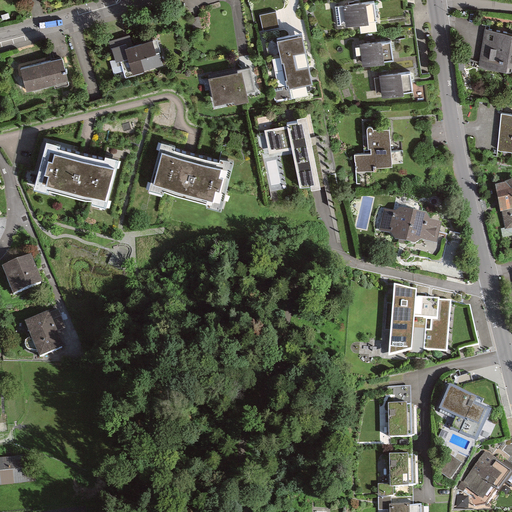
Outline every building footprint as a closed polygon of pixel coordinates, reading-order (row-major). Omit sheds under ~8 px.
[(339,22),(379,18),(377,1),(337,5),(339,22)] [(260,15),(263,31),(280,27),(276,11),(260,15)] [(511,31),(485,27),(479,66),(511,70),(511,31)] [(128,33),(109,39),(115,60),(121,58),(126,74),(165,63),(157,36),(131,43),(128,33)] [(311,84),(301,36),(269,42),(271,54),(282,52),(289,86),(276,89),(278,100),(306,94),(304,86),(311,84)] [(356,65),(393,58),(389,36),(352,42),(356,65)] [(58,56),(20,67),(29,98),(68,87),(58,56)] [(251,60),(205,71),(213,105),(259,94),(251,60)] [(374,94),(414,88),(410,66),(370,73),(374,94)] [(287,126),(272,128),(275,147),(291,144),(300,186),(319,182),(304,113),(285,117),(287,126)] [(511,114),(502,113),(498,150),(511,151),(511,114)] [(375,170),(375,164),(391,164),(390,124),(366,125),(367,151),(354,151),(354,170),(375,170)] [(124,160),(53,140),(40,185),(112,204),(124,160)] [(228,206),(240,159),(169,141),(157,188),(228,206)] [(511,186),(499,189),(506,229),(511,227),(511,186)] [(393,216),(383,214),(378,233),(389,236),(393,243),(414,248),(420,243),(436,248),(440,225),(429,223),(425,217),(399,211),(393,216)] [(0,268),(11,295),(39,283),(28,256),(0,267),(0,268)] [(450,300),(415,297),(416,289),(395,284),(389,353),(412,347),(446,349),(450,300)] [(37,358),(62,347),(48,312),(22,322),(37,358)] [(484,395),(457,383),(446,406),(464,414),(459,426),(481,437),(494,408),(481,402),(484,395)] [(417,401),(393,402),(393,432),(417,432),(417,401)] [(419,451),(395,453),(396,484),(420,482),(419,451)] [(486,452),(458,486),(463,490),(466,487),(487,504),(505,481),(511,486),(511,464),(506,460),(502,464),(486,452)] [(0,484),(33,481),(29,454),(0,457),(0,484)] [(449,456),(441,474),(453,480),(462,463),(449,456)] [(428,511),(428,503),(396,503),(396,511),(428,511)]
